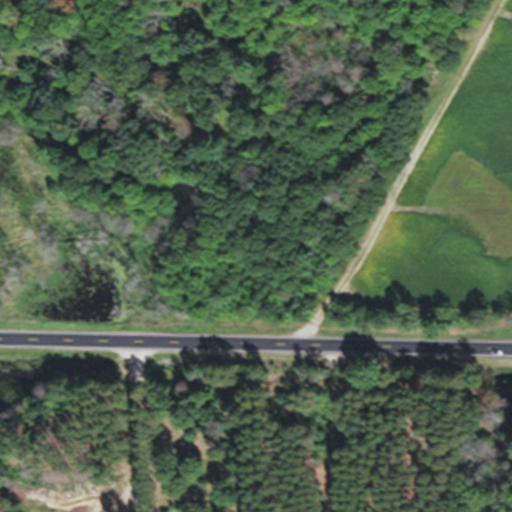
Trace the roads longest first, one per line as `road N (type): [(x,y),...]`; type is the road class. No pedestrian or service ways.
road 1 (secondary): [(0,343),(511,347)]
road 2 (residential): [(138,511),(132,340)]
